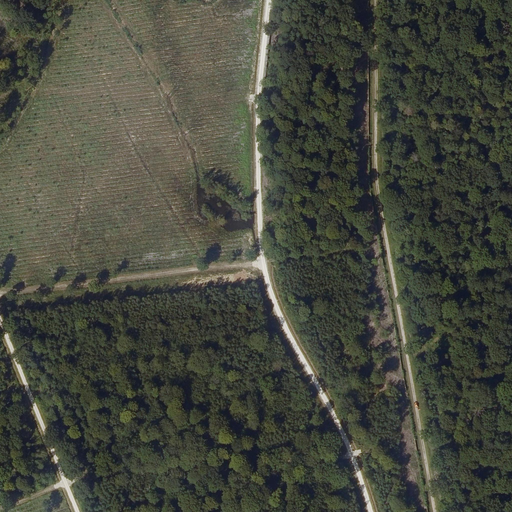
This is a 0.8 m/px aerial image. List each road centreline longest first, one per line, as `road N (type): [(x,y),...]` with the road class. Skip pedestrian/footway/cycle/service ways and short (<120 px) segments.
road 1 (track): [(370,511),(342,432),(266,272),(260,99),(272,0)]
road 2 (track): [(381,0),(381,198),(439,511)]
road 3 (track): [(0,295),(389,246)]
road 4 (track): [(260,99),(39,87)]
road 5 (track): [(0,316),(78,511)]
road 6 (track): [(511,230),(389,246)]
